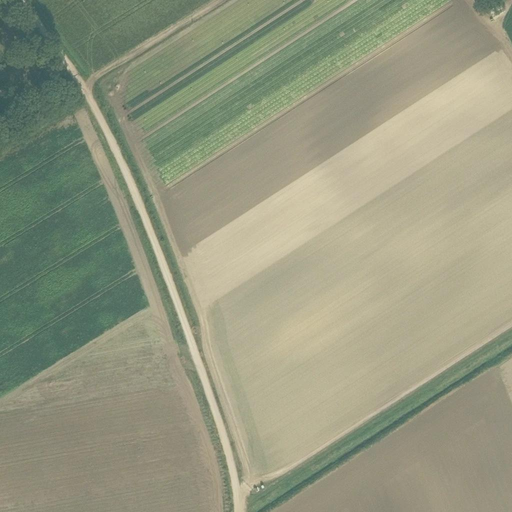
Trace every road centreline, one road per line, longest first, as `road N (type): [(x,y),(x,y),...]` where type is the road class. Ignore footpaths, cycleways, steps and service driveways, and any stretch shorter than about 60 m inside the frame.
road 1 (track): [(239,511),(227,448),(156,248),(82,85)]
road 2 (track): [(238,503),(511,337)]
road 3 (track): [(220,0),(82,85)]
